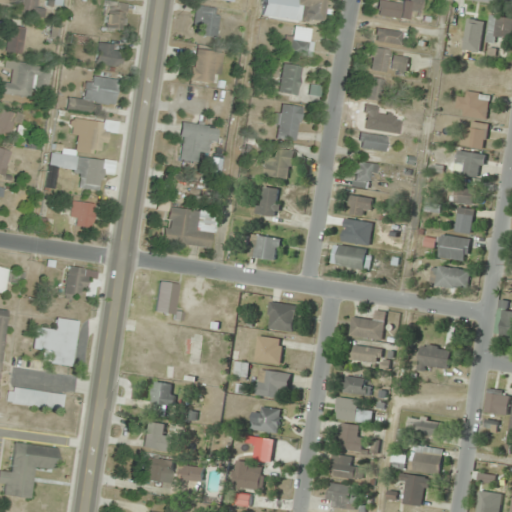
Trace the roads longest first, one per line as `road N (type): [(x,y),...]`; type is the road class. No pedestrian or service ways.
road 1 (tertiary): [(84,511),(161,0)]
road 2 (residential): [(487,313),(0,239)]
road 3 (residential): [(458,511),(511,146)]
road 4 (residential): [(309,285),(350,0)]
road 5 (residential): [(304,511),(333,288)]
